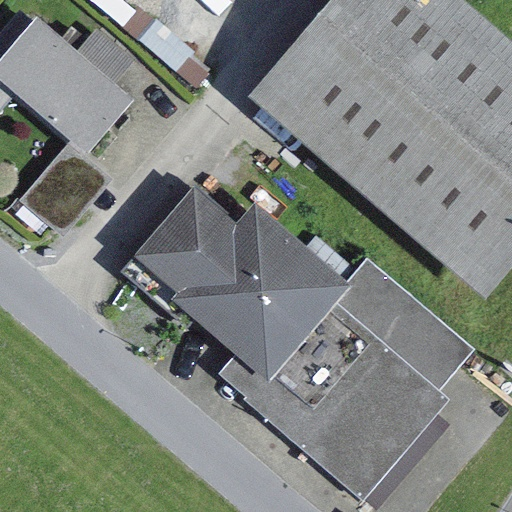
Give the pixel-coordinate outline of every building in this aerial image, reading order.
[(511,59),(439,0),(328,0),(246,100),(485,296),(511,263),(511,59)] [(76,54),(23,10),(0,36),(0,109),(13,94),(87,155),(133,100),(115,85),(76,54)] [(96,30),(76,54),(115,85),(135,61),(96,30)] [(111,182),(68,145),(20,200),(62,237),(111,182)] [(237,222),(196,186),(122,273),(176,320),(184,311),(235,356),(220,374),(246,397),(244,401),(361,501),(450,399),(439,390),(475,349),(367,257),(346,281),(254,202),(237,222)]
